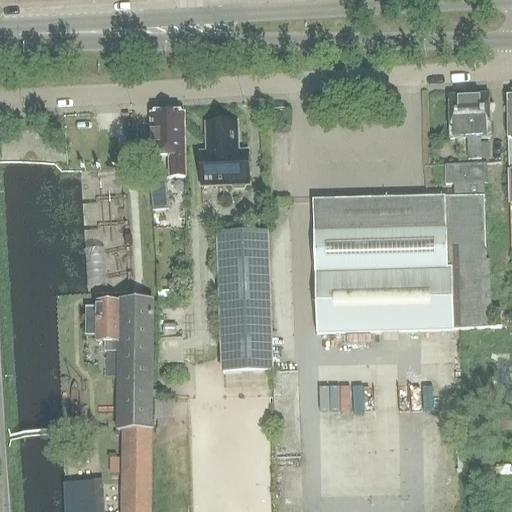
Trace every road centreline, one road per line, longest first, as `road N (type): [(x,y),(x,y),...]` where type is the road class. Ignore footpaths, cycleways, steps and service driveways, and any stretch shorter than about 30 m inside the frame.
road 1 (unclassified): [(0,107),(511,73)]
road 2 (secondary): [(71,33),(188,42),(511,44)]
road 3 (secondary): [(511,3),(187,17)]
